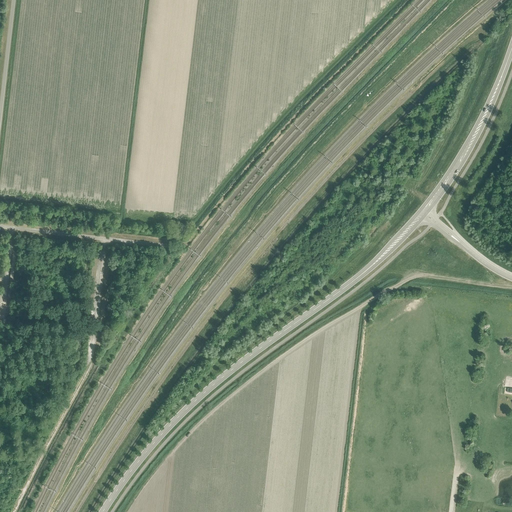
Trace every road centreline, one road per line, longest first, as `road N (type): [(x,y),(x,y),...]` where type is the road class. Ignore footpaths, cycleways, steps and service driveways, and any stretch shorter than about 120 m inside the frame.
road 1 (track): [(453,53),(342,161),(247,270),(166,373),(76,511)]
road 2 (track): [(511,285),(409,277),(247,383),(172,451),(125,511)]
road 3 (secondary): [(102,511),(176,417),(359,275),(420,215)]
road 4 (secondary): [(425,208),(469,145),(511,46)]
road 5 (residential): [(89,364),(98,236)]
